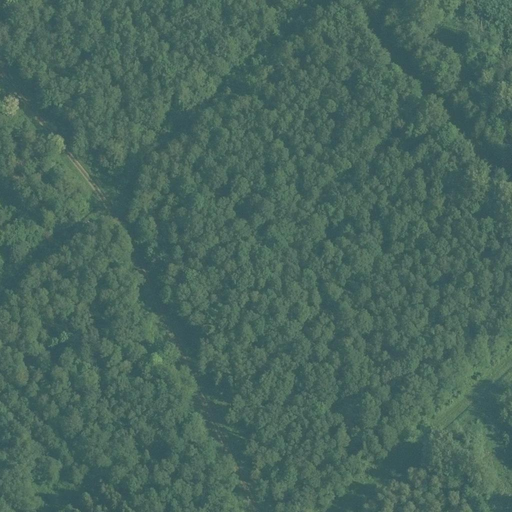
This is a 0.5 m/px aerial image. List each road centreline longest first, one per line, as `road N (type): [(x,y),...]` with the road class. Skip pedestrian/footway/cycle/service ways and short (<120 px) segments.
road 1 (track): [(257,511),(96,188),(0,70)]
road 2 (track): [(511,184),(343,0)]
